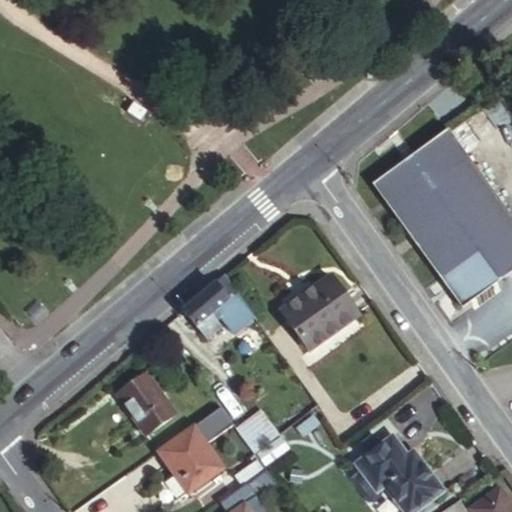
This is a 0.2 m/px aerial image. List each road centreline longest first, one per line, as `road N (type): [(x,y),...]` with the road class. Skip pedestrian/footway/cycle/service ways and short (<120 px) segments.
road 1 (tertiary): [(0,423),(315,158)]
road 2 (residential): [(315,158),(511,445)]
road 3 (tertiary): [(315,158),(503,0)]
